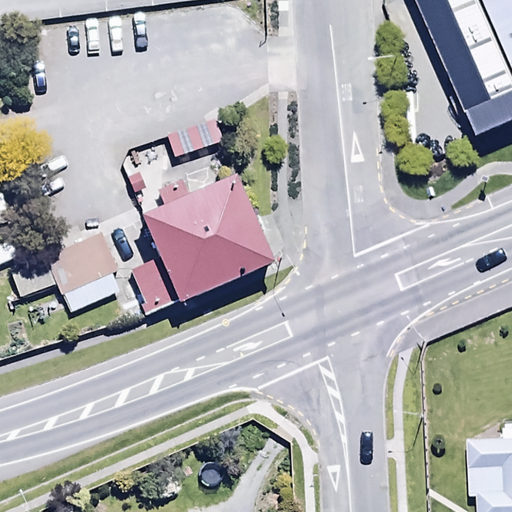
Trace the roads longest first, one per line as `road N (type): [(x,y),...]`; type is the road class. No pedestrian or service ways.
road 1 (trunk): [(0,433),(169,378),(312,316)]
road 2 (residential): [(333,0),(349,302)]
road 3 (residential): [(312,316),(338,401),(350,511)]
road 4 (trunk): [(349,302),(511,232)]
